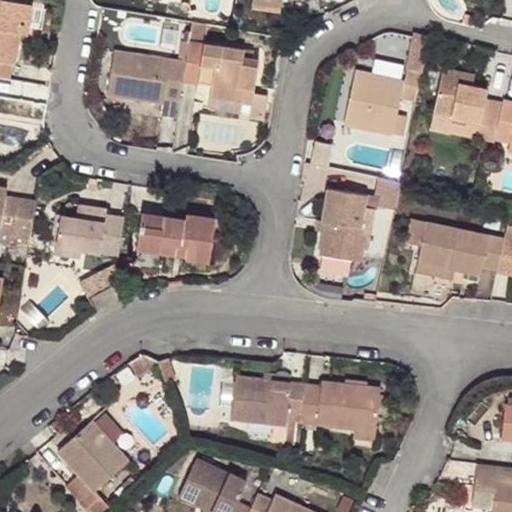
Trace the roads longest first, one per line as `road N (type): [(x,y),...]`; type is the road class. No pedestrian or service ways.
road 1 (residential): [(73,0),(62,85),(65,121),(80,143),(279,186)]
road 2 (residential): [(0,424),(126,321),(166,310),(259,317)]
road 3 (residential): [(279,186),(303,60),(341,23),(408,6)]
road 4 (residential): [(444,333),(436,409),(391,511)]
road 5 (residential): [(259,317),(444,333)]
road 6 (residential): [(259,317),(279,186)]
